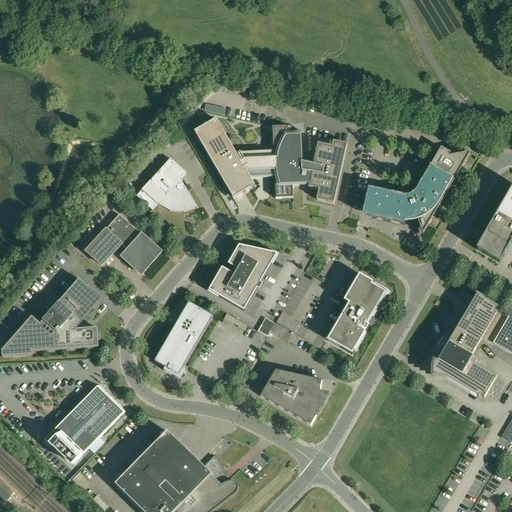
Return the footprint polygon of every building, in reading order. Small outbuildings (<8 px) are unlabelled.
[(216,120),(195,132),(233,199),(255,187),(250,178),(275,177),(276,199),(293,198),(293,185),(303,185),(303,186),(304,186),(304,187),(305,187),(306,187),(307,187),(307,186),(308,186),(308,185),(309,185),(309,188),(319,190),(317,201),(334,205),(347,145),(333,142),(332,147),(318,144),(313,166),(310,165),(311,161),(309,160),(305,159),(306,164),(303,163),(301,132),(287,132),(287,127),(273,128),(274,152),(236,153),(216,120)] [(369,189),(363,214),(371,216),(392,221),(397,222),(400,222),(402,223),(405,223),(407,223),(409,223),(412,222),(414,222),(417,221),(418,221),(423,235),(471,153),(454,156),(454,157),(450,157),(450,155),(450,154),(441,149),(434,161),(417,190),(415,192),(414,194),(412,191),(407,193),(407,197),(405,197),(403,197),(403,196),(398,195),(377,191),(369,189)] [(171,159),(137,197),(152,211),(158,205),(169,212),(170,212),(183,213),(184,213),(196,209),(197,209),(180,180),(186,173),(171,159)] [(511,189),(510,193),(477,250),(486,255),(490,258),(500,264),(511,243),(511,189)] [(142,235),(119,216),(106,231),(105,231),(86,252),(102,266),(118,249),(117,248),(120,244),(128,251),(142,235)] [(141,268),(145,271),(161,253),(142,235),(128,251),(122,258),(138,272),(141,268)] [(244,312),(277,255),(239,246),(228,265),(238,271),(235,276),(222,269),(209,291),(244,312)] [(367,325),(372,318),(374,319),(389,293),(375,285),(374,287),(372,286),(373,284),(360,275),(344,302),(349,305),(328,341),(352,355),(369,326),(367,325)] [(43,321),(43,322),(46,324),(43,327),(32,317),(2,352),(2,358),(33,356),(32,352),(99,348),(97,329),(93,329),(81,330),(81,321),(99,300),(87,289),(88,288),(79,280),(43,321)] [(432,370),(432,379),(448,380),(479,398),(480,396),(481,397),(484,399),(496,378),(473,364),(476,359),(472,356),(484,334),(495,340),(493,344),(511,355),(511,311),(510,315),(477,296),(468,311),(462,321),(450,342),(447,339),(445,341),(443,343),(441,345),(440,348),(439,350),(438,351),(437,353),(436,355),(435,358),(434,360),(434,363),(433,366),(433,368),(433,370),(432,370)] [(186,371),(183,369),(213,317),(189,303),(155,362),(165,368),(164,371),(165,371),(178,379),(185,371),(186,371)] [(311,426),(316,417),(314,416),(316,407),(318,406),(319,405),(319,403),(318,401),(322,381),(276,371),(261,397),(311,426)] [(58,428),(45,441),(50,446),(53,443),(75,464),(83,456),(89,450),(94,455),(105,444),(100,439),(126,412),(99,386),(58,428)] [(511,440),(511,420),(501,438),(510,444),(511,440)] [(212,511),(235,495),(236,494),(237,493),(237,492),(238,491),(238,490),(238,489),(238,488),(238,487),(238,486),(237,485),(237,484),(236,484),(235,483),(234,482),(233,482),(232,481),(231,481),(230,482),(228,482),(225,483),(221,479),(222,478),(222,477),(222,476),(222,475),(222,474),(215,459),(217,456),(216,456),(204,468),(167,432),(115,485),(142,511),(212,511)] [(11,498),(1,488),(0,488),(0,497),(6,503),(11,498)]
